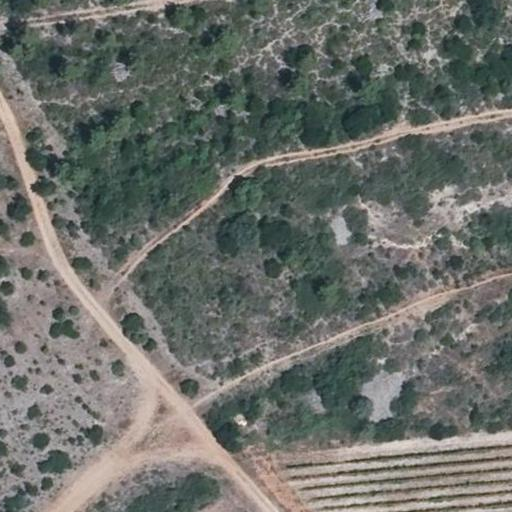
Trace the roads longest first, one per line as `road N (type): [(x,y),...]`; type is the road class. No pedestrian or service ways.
road 1 (track): [(270,511),(97,310),(149,245),(254,164),(511,115)]
road 2 (track): [(0,100),(60,263),(97,310)]
road 3 (track): [(58,511),(177,404)]
